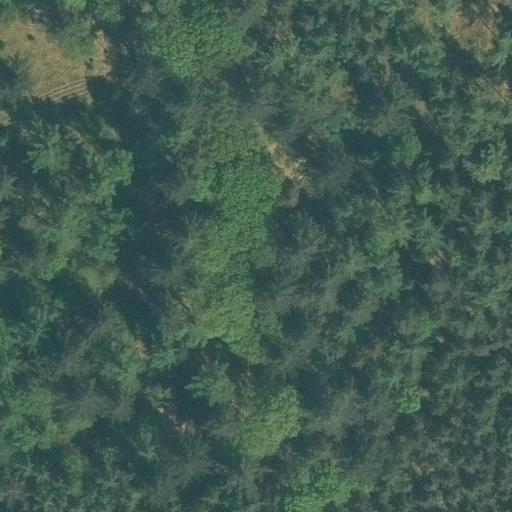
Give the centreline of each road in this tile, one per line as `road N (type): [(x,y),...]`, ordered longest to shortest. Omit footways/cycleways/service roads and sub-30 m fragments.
road 1 (track): [(187,0),(234,258)]
road 2 (track): [(282,511),(234,258)]
